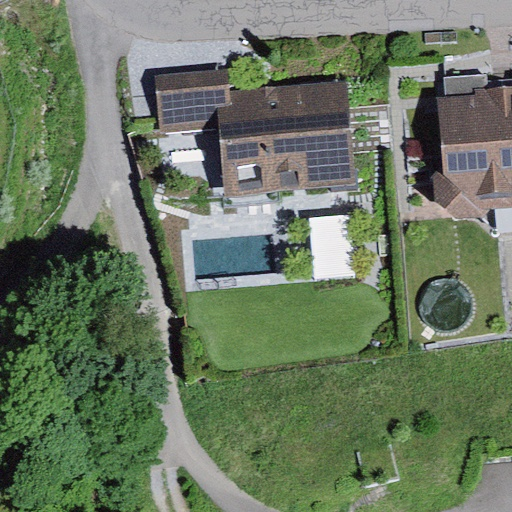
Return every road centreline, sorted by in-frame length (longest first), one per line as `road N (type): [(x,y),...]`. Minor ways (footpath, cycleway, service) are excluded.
road 1 (residential): [(117,26),(511,5)]
road 2 (residential): [(117,26),(102,163),(40,273),(0,309)]
road 3 (track): [(164,387),(163,458),(175,511)]
